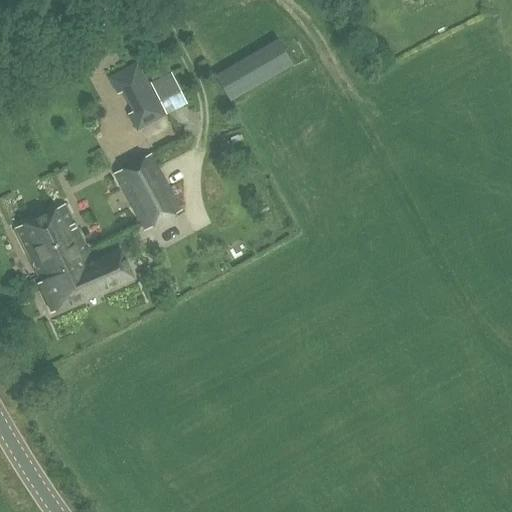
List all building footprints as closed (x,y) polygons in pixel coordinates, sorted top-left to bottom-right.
[(294,64),(278,37),(215,73),(232,100),(294,64)] [(117,93),(145,78),(137,63),(109,78),(117,93)] [(181,90),(171,72),(150,82),(159,101),(181,90)] [(165,116),(157,101),(129,115),(137,130),(165,116)] [(129,202),(167,182),(151,153),(113,173),(129,202)] [(167,182),(129,202),(144,230),(181,209),(167,182)] [(15,228),(37,277),(90,254),(65,205),(15,228)] [(93,262),(90,254),(37,277),(40,283),(38,283),(51,312),(112,286),(112,285),(131,277),(120,251),(101,259),(100,259),(93,262)]
